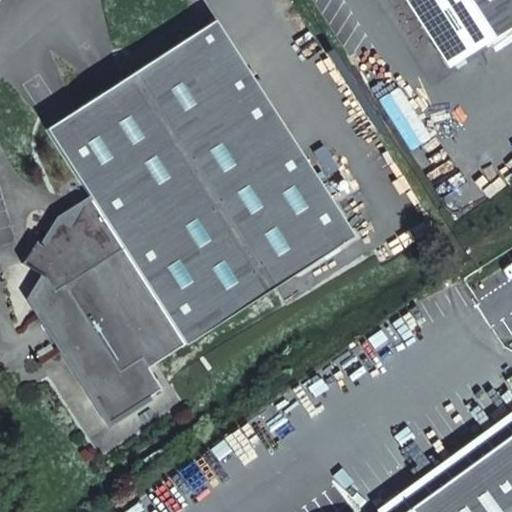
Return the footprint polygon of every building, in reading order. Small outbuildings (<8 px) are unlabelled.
[(511,0),(467,0),(492,39),(511,26),(511,0)] [(354,233),(214,18),(46,128),(92,198),(83,203),(69,225),(60,219),(44,244),(37,240),(24,261),(45,274),(54,289),(38,299),(46,311),(42,313),(64,348),(71,344),(99,386),(110,378),(130,409),(163,387),(149,366),(186,342),(354,233)] [(54,289),(45,274),(32,297),(42,313),(46,311),(38,299),(54,289)] [(71,344),(64,348),(111,421),(130,409),(110,378),(99,386),(71,344)] [(511,511),(511,433),(403,511),(511,511)]
